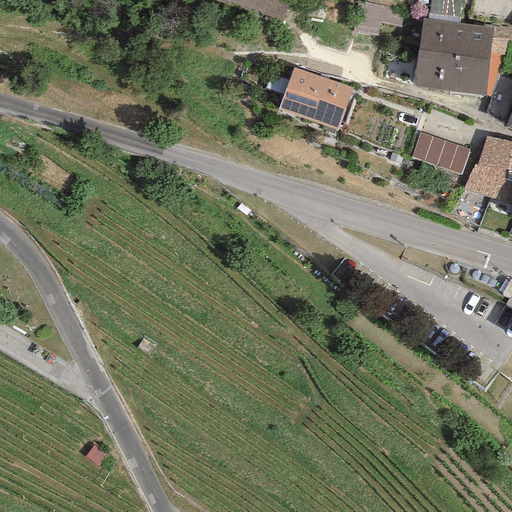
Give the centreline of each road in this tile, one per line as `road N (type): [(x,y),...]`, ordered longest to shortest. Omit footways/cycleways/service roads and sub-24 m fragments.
road 1 (tertiary): [(0,103),(511,261)]
road 2 (tertiary): [(162,511),(50,291),(0,227)]
